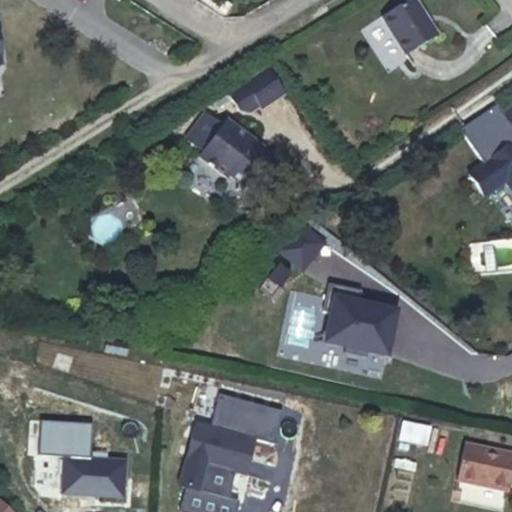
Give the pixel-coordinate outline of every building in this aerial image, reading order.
[(437,37),(413,0),(412,0),(381,19),(405,57),(437,37)] [(267,70),(244,85),(258,106),(260,109),(283,94),(267,70)] [(258,106),(244,85),(228,95),(238,112),(249,113),(258,106)] [(511,133),(511,94),(494,107),(511,133)] [(187,106),(184,103),(164,128),(167,131),(187,106)] [(201,117),(187,106),(167,131),(181,142),(177,147),(203,168),(205,166),(234,188),(258,157),(229,135),(231,132),(205,111),(201,117)] [(511,149),(504,138),(452,173),(467,195),(489,180),(511,211),(511,149)] [(278,253),(301,272),(323,245),(300,226),(278,253)] [(359,291),(326,284),(320,313),(328,314),(322,343),(342,347),(341,354),(363,358),(365,352),(384,356),(393,311),(356,304),(359,291)] [(210,429),(253,441),(272,446),(282,412),(219,395),(210,429)] [(428,420),(394,412),(390,432),(424,440),(428,420)] [(244,474),(253,441),(194,425),(178,486),(200,492),(207,464),(244,474)] [(503,486),(511,450),(461,438),(453,474),(503,486)] [(58,461),(58,489),(118,489),(119,461),(58,461)]
